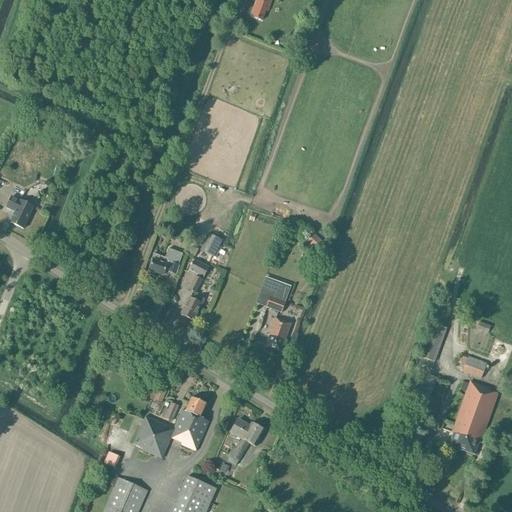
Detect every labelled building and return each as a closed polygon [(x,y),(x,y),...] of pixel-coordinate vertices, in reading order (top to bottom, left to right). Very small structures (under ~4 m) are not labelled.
[(268,11),(271,2),(266,0),(256,0),(252,14),(254,15),(253,18),(261,21),(265,11),(268,11)] [(303,25),(297,23),(288,52),(293,54),(303,25)] [(22,123),(26,116),(20,112),(15,119),(22,123)] [(23,229),(33,207),(11,197),(6,208),(15,212),(10,223),(23,229)] [(214,258),(222,241),(208,234),(200,251),(214,258)] [(307,243),(316,251),(323,243),(314,235),(307,243)] [(194,257),(198,250),(191,246),(188,254),(194,257)] [(175,275),(183,254),(168,249),(165,258),(153,254),(150,260),(153,261),(149,271),(151,271),(150,273),(154,274),(155,273),(163,276),(165,271),(175,275)] [(203,278),(208,268),(194,260),(189,270),(203,278)] [(195,298),(198,294),(195,293),(202,280),(195,277),(188,289),(193,292),(191,296),(190,296),(180,315),(193,321),(203,300),(201,299),(200,301),(195,298)] [(281,313),(291,288),(265,278),(256,303),(281,313)] [(433,324),(444,328),(449,316),(437,312),(433,324)] [(280,351),(290,324),(275,318),(269,335),(270,335),(266,346),(280,351)] [(488,334),(490,326),(479,322),(476,329),(488,334)] [(446,329),(444,328),(433,324),(421,358),(434,362),(446,329)] [(467,359),(461,356),(457,366),(463,369),(462,372),(481,379),(486,364),(467,357),(467,359)] [(423,414),(436,378),(424,374),(411,409),(423,414)] [(469,384),(463,382),(462,385),(460,384),(457,391),(465,395),(453,430),(451,433),(453,433),(448,446),(474,455),(478,443),(480,443),(497,395),(490,392),(490,390),(470,382),(469,384)] [(166,392),(158,389),(153,401),(161,404),(166,392)] [(201,418),(206,405),(191,398),(185,411),(182,410),(174,430),(145,417),(133,444),(140,448),(140,449),(161,459),(170,439),(181,443),(180,445),(195,452),(208,422),(201,418)] [(171,422),(178,407),(171,404),(169,410),(165,408),(161,417),(171,422)] [(249,426),(238,420),(230,433),(239,439),(239,438),(242,440),(236,450),(234,449),(230,456),(227,461),(235,466),(238,461),(249,444),(255,447),(264,431),(251,423),(249,426)] [(489,447),(494,433),(487,431),(482,444),(489,447)] [(109,452),(104,464),(115,469),(120,457),(109,452)] [(114,486),(118,479),(111,475),(107,483),(114,486)] [(206,511),(216,490),(186,477),(171,511),(206,511)] [(118,479),(114,486),(106,505),(101,502),(96,511),(138,511),(147,492),(118,479)]
